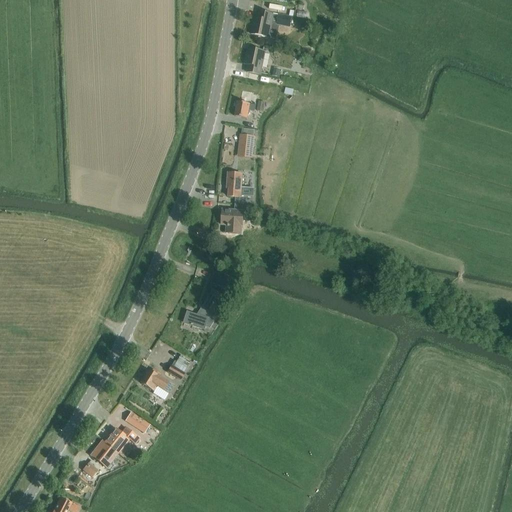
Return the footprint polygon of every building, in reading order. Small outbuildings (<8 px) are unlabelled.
[(260,12),(258,19),(255,19),(251,35),(268,38),(273,15),(260,12)] [(278,15),(276,25),(290,28),(292,18),(278,15)] [(248,49),(245,65),(249,66),(247,73),(260,76),(265,52),(248,49)] [(266,104),(266,103),(259,102),(257,111),(264,113),(265,108),(268,109),(269,105),(266,104)] [(255,113),(256,106),(250,105),(238,103),(235,117),(247,120),(248,111),(255,113)] [(237,136),(241,136),(239,147),(251,149),(254,132),(242,130),(238,130),(237,136)] [(236,198),(235,205),(247,206),(252,206),(253,198),(241,197),(242,175),(228,174),(228,183),(230,183),(228,198),(236,198)] [(246,213),(247,206),(235,205),(235,212),(223,211),(221,226),(227,226),(226,234),(241,235),(242,227),(243,212),(246,213)] [(212,284),(231,291),(235,280),(215,274),(212,284)] [(390,279),(386,289),(405,298),(409,288),(390,279)] [(187,313),(184,325),(204,331),(205,327),(210,329),(228,299),(212,290),(200,310),(202,312),(199,317),(187,313)] [(179,381),(184,374),(187,369),(186,369),(190,362),(180,356),(176,363),(175,362),(172,367),(171,366),(167,373),(179,381)] [(140,383),(153,392),(153,394),(164,401),(174,387),(168,383),(159,378),(161,375),(153,370),(151,373),(148,370),(140,383)] [(131,414),(125,422),(144,434),(149,426),(131,414)] [(116,429),(104,443),(104,444),(116,453),(115,453),(118,455),(129,440),(135,445),(139,439),(126,427),(121,434),(116,429)] [(104,467),(115,453),(116,453),(104,444),(104,443),(102,442),(90,456),(104,467)] [(92,478),(98,471),(88,464),(82,471),(92,478)] [(66,511),(68,510),(71,511),(74,511),(76,507),(71,504),(60,498),(54,511),(53,511),(66,511)]
